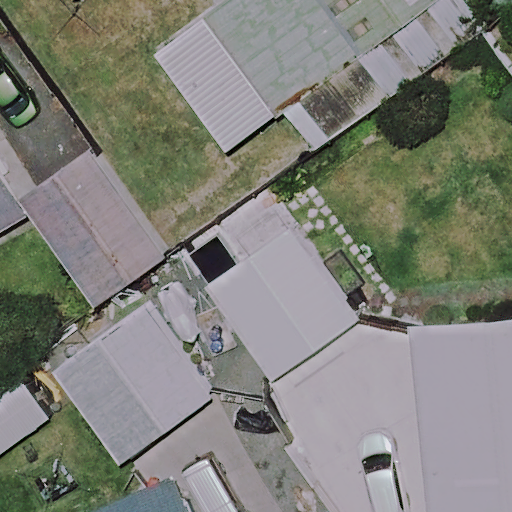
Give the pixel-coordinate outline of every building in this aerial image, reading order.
[(320,149),(415,80),(386,39),(366,54),(325,0),(224,0),(156,50),(229,149),(288,106),(320,149)] [(12,196),(26,188),(0,144),(0,236),(26,221),(12,196)] [(354,323),(270,193),(186,246),(270,377),(354,323)] [(213,391),(143,299),(51,369),(121,461),(213,391)] [(511,511),(511,310),(414,323),(438,511),(511,511)] [(0,458),(56,417),(25,375),(0,393),(0,458)] [(189,511),(175,475),(78,511),(189,511)]
